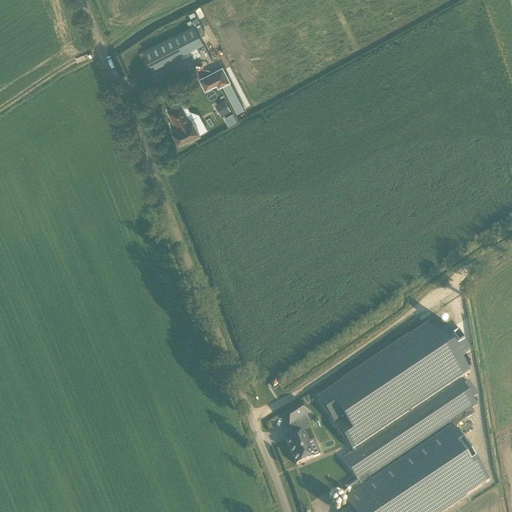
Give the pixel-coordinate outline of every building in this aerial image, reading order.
[(264,9),(251,16),(253,5),(246,3),(248,0),(231,0),(206,13),(210,23),(211,23),(222,45),(223,44),(247,92),(255,94),(252,87),(249,85),(257,81),(260,64),(249,62),(253,60),(252,57),(264,51),(294,16),(294,14),(289,13),(290,11),(267,22),(269,14),(264,9)] [(196,30),(201,28),(198,22),(142,51),(151,69),(202,43),(196,30)] [(210,73),(216,83),(218,87),(229,81),(222,67),(210,73)] [(214,104),(220,116),(230,110),(223,99),(214,104)] [(167,110),(176,127),(171,130),(179,143),(187,139),(188,141),(199,135),(190,118),(188,119),(180,103),(167,110)] [(223,117),(228,126),(237,121),(232,112),(223,117)] [(433,321),(316,399),(351,451),(468,373),(459,360),(469,354),(451,327),(441,333),(433,321)] [(368,478),(476,406),(460,382),(342,460),(357,482),(349,488),(352,494),(370,481),(368,478)] [(281,417),(289,428),(310,414),(302,403),(281,417)] [(489,480),(453,426),(370,481),(352,494),(343,499),(349,508),(342,511),(443,511),(466,497),(465,496),(489,480)] [(307,444),(314,441),(309,430),(285,440),(296,466),(313,459),(307,444)]
